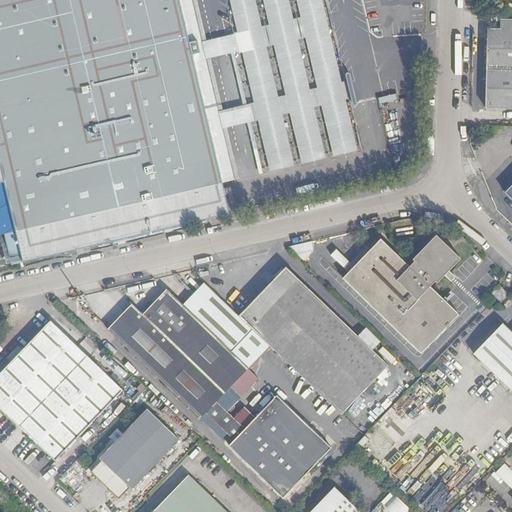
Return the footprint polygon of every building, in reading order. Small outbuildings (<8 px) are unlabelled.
[(0,0),(0,213),(12,265),(228,215),(220,183),(221,183),(179,0),(0,0)] [(179,0),(221,183),(361,150),(326,0),(179,0)] [(501,30),(511,30),(511,21),(501,21),(501,30)] [(486,109),(511,109),(511,30),(501,30),(488,30),(486,109)] [(511,122),(487,122),(496,137),(511,134),(511,122)] [(437,236),(413,259),(416,261),(410,268),(381,240),(344,279),(421,353),(460,314),(431,287),(436,281),(438,283),(461,259),(437,236)] [(313,250),(311,242),(290,247),(303,260),(313,250)] [(328,255),(340,266),(345,261),(333,250),(328,255)] [(287,268),(241,317),(271,346),(343,414),(389,366),(287,268)] [(271,346),(241,317),(206,284),(195,295),(260,357),(271,346)] [(491,293),(502,303),(509,295),(499,286),(491,293)] [(132,304),(108,329),(201,418),(206,413),(217,402),(249,369),(183,307),(166,290),(144,315),(132,304)] [(260,357),(195,295),(194,296),(199,301),(259,358),(260,357)] [(249,369),(259,358),(199,301),(194,296),(183,307),(249,369)] [(51,323),(25,351),(12,364),(0,376),(0,407),(55,460),(123,391),(51,323)] [(511,333),(502,324),(473,354),(511,391),(511,333)] [(6,358),(12,364),(25,351),(19,345),(6,358)] [(245,429),(227,412),(216,424),(234,441),(230,446),(283,498),(331,448),(276,396),(245,429)] [(216,424),(227,412),(217,402),(206,413),(216,424)] [(147,409),(101,458),(132,489),(179,441),(147,409)] [(511,472),(503,463),(493,473),(511,491),(511,472)] [(151,511),(227,511),(190,475),(154,511),(153,511),(152,511),(151,511)] [(358,511),(334,488),(311,511),(358,511)] [(408,511),(391,493),(369,511),(408,511)]
